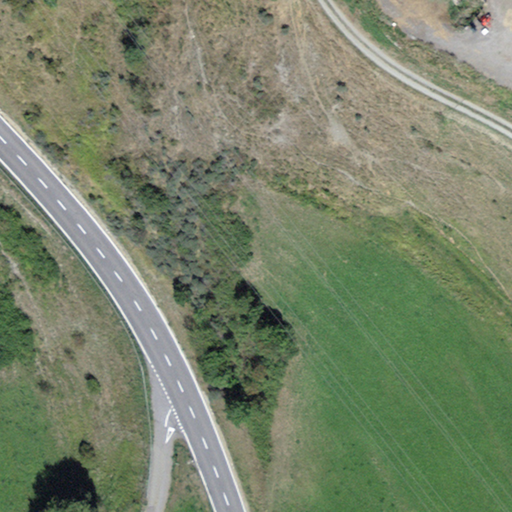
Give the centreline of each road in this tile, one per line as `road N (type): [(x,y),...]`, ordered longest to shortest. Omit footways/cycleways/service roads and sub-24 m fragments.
road 1 (primary): [(174,370),(121,279),(0,135)]
road 2 (track): [(511,131),(393,66),(329,0)]
road 3 (primary): [(232,511),(174,370)]
road 4 (residential): [(174,370),(151,511)]
